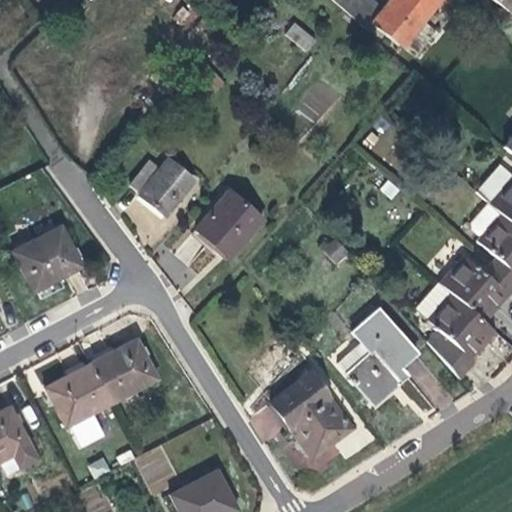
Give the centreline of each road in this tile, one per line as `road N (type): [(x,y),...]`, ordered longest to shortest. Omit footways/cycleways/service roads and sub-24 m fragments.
road 1 (residential): [(151,287),(300,511)]
road 2 (residential): [(318,511),(511,390)]
road 3 (residential): [(0,366),(151,287)]
road 4 (residential): [(151,287),(63,159)]
